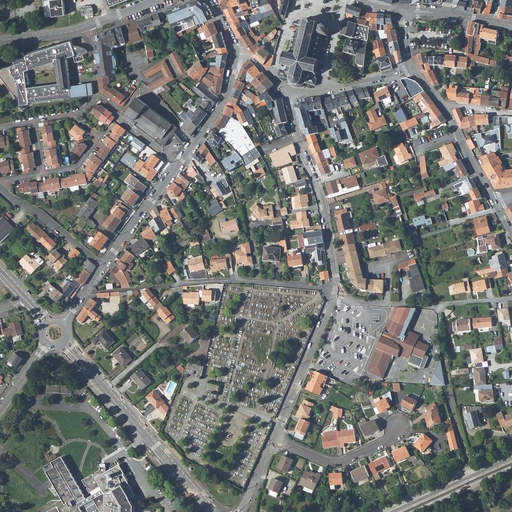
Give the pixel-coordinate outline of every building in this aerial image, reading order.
[(66,14),(63,0),(49,0),(48,0),(47,0),(49,17),(52,16),(53,16),(66,14)] [(168,10),(172,25),(186,20),(189,28),(214,18),(208,6),(200,0),(194,0),(191,2),(191,3),(188,4),(188,3),(168,10)] [(220,0),(223,9),(231,7),(228,0),(220,0)] [(258,0),(260,5),(260,7),(261,9),(262,13),(273,9),(272,7),(270,3),(268,0),(258,0)] [(279,4),(279,6),(288,8),(290,0),(281,0),(281,1),(282,1),(282,4),(279,4)] [(459,0),(457,8),(465,10),(467,0),(459,0)] [(475,0),(467,0),(465,10),(480,13),(481,12),(484,2),(475,0)] [(484,0),(484,2),(481,12),(489,14),(492,0),(484,0)] [(511,0),(502,0),(499,12),(507,14),(510,15),(511,6),(511,0)] [(359,17),(367,21),(367,13),(367,12),(349,5),(347,13),(359,17)] [(234,12),(233,11),(232,6),(231,7),(223,9),(223,10),(227,17),(234,14),(235,13),(235,12),(234,12)] [(284,14),(286,14),(288,8),(279,6),(280,11),(282,15),(284,14)] [(93,14),(92,7),(82,8),(82,16),(93,14)] [(257,10),(256,8),(252,9),(248,11),(248,10),(242,11),(242,10),(235,13),(234,14),(227,17),(230,23),(232,26),(235,31),(243,26),(244,28),(248,25),(250,24),(250,23),(249,22),(247,23),(245,19),(244,18),(243,16),(257,12),(257,10)] [(259,14),(261,19),(275,13),(273,9),(262,13),(259,14)] [(345,21),(357,24),(359,17),(347,13),(345,21)] [(376,29),(376,31),(378,31),(378,24),(378,14),(377,14),(369,13),(368,19),(369,22),(371,22),(371,24),(373,24),(372,29),(376,29)] [(161,23),(157,14),(138,21),(141,27),(142,32),(147,30),(145,26),(154,23),(154,25),(155,25),(161,23)] [(391,16),(385,15),(385,25),(385,31),(394,31),(396,30),(395,28),(393,28),(392,24),(394,24),(393,18),(391,16)] [(366,26),(367,21),(359,17),(357,24),(365,26),(366,26)] [(314,59),(315,56),(316,56),(317,55),(315,54),(317,50),(318,51),(318,50),(317,49),(318,45),(319,45),(320,44),(318,44),(319,40),(321,40),(321,39),(320,39),(321,36),(322,37),(322,35),(328,37),(331,29),(325,28),(325,27),(324,25),(323,25),(321,26),(318,25),(318,22),(316,22),(316,23),(315,23),(315,22),(313,22),(310,21),(309,20),(309,21),(307,20),(307,19),(306,19),(305,22),(300,21),(299,22),(298,22),(297,22),(295,23),(295,24),(294,25),(294,26),(295,27),(296,28),(297,29),(296,33),(295,32),(295,34),(296,34),(295,38),(294,38),(294,39),(295,39),(294,43),(293,43),(292,44),(293,44),(292,49),(291,48),(291,50),(292,50),(292,53),(288,52),(288,53),(287,52),(286,51),(285,53),(284,53),(284,54),(285,54),(284,57),(283,61),(283,62),(283,64),(281,64),(281,65),(282,65),(281,70),(280,69),(278,77),(288,79),(288,81),(289,83),(290,85),(291,86),(293,87),(294,88),(296,88),(297,88),(299,88),(301,87),(302,87),(303,86),(304,85),(305,83),(315,86),(317,79),(315,78),(316,74),(318,75),(319,73),(317,72),(317,70),(318,70),(319,66),(319,63),(321,63),(321,62),(320,62),(320,60),(319,60),(319,61),(317,60),(314,59)] [(135,22),(141,36),(144,35),(142,32),(141,27),(138,21),(135,22)] [(203,39),(219,32),(215,21),(199,27),(201,33),(203,39)] [(368,39),(370,31),(370,28),(369,27),(366,26),(365,26),(357,24),(345,21),(341,35),(362,40),(368,42),(368,41),(368,39)] [(141,36),(135,22),(129,24),(130,25),(128,26),(127,24),(121,27),(127,42),(128,44),(142,38),(141,36)] [(465,39),(465,53),(467,53),(471,54),(474,37),(476,23),(469,22),(467,34),(465,39)] [(483,27),(484,25),(480,24),(477,38),(474,55),(482,58),(483,53),(478,52),(478,51),(480,51),(481,44),(480,44),(481,38),(485,39),(484,40),(488,41),(489,40),(491,40),(490,41),(497,42),(498,37),(499,37),(500,35),(498,34),(499,32),(488,30),(489,28),(483,27)] [(246,31),(244,28),(243,26),(235,31),(239,37),(247,32),(246,31)] [(120,27),(112,30),(111,30),(108,31),(107,32),(97,35),(96,35),(96,36),(96,37),(96,39),(97,52),(97,57),(100,76),(109,75),(116,74),(115,67),(117,67),(116,55),(114,55),(113,49),(116,46),(125,42),(127,42),(121,27),(120,27)] [(255,35),(252,31),(250,29),(246,31),(247,32),(239,37),(246,48),(264,36),(266,35),(265,35),(264,33),(258,37),(257,36),(255,36),(250,39),(250,38),(255,35)] [(278,32),(276,29),(266,35),(264,36),(268,40),(269,41),(272,40),(273,40),(278,32)] [(373,42),(375,50),(384,47),(382,40),(389,38),(390,43),(398,41),(396,30),(394,31),(385,31),(379,31),(381,39),(373,42)] [(228,52),(221,31),(219,32),(203,39),(204,42),(205,41),(210,39),(212,41),(215,40),(217,47),(217,48),(218,50),(199,57),(201,60),(210,57),(212,57),(220,54),(228,53),(228,52)] [(150,34),(144,35),(145,44),(146,44),(147,52),(148,57),(148,58),(154,57),(150,34)] [(264,36),(246,48),(252,56),(253,55),(258,51),(263,44),(268,40),(264,36)] [(8,65),(0,66),(0,76),(5,84),(6,83),(20,100),(20,103),(21,109),(24,104),(30,103),(30,102),(84,95),(93,94),(92,83),(83,84),(70,86),(67,58),(87,51),(86,50),(86,49),(85,49),(85,48),(81,46),(79,45),(77,45),(75,45),(72,45),(70,40),(59,44),(60,44),(56,45),(55,46),(50,47),(50,46),(24,54),(24,53),(16,56),(15,57),(16,58),(17,58),(17,60),(8,62),(8,65)] [(355,67),(364,70),(364,67),(365,60),(367,52),(368,42),(362,40),(361,44),(348,40),(344,52),(357,56),(355,67)] [(392,55),(395,55),(394,53),(400,52),(398,41),(390,43),(392,55)] [(266,46),(263,44),(258,51),(253,55),(263,64),(264,64),(269,54),(272,54),(273,53),(269,52),(264,48),(266,46)] [(375,50),(377,58),(386,56),(387,58),(389,57),(388,54),(386,55),(384,47),(375,50)] [(185,70),(176,50),(169,53),(180,75),(187,71),(186,71),(185,70)] [(400,52),(394,53),(395,55),(397,64),(401,62),(402,61),(400,52)] [(210,57),(210,67),(220,66),(225,67),(228,53),(220,54),(212,57),(210,57)] [(421,63),(429,63),(426,53),(420,55),(417,56),(421,63)] [(456,68),(467,68),(470,69),(470,66),(474,67),(475,61),(476,61),(479,62),(488,64),(488,63),(493,65),(494,61),(482,58),(474,55),(471,54),(467,53),(467,58),(456,57),(456,59),(456,68)] [(82,54),(73,58),(75,63),(84,59),(82,54)] [(271,66),(274,55),(272,54),(269,54),(264,64),(266,66),(267,67),(268,67),(271,66)] [(377,58),(382,72),(393,69),(392,66),(389,57),(387,58),(386,56),(377,58)] [(425,69),(421,63),(417,56),(413,58),(421,71),(425,69)] [(429,58),(429,63),(421,63),(425,69),(421,71),(432,71),(432,69),(430,69),(430,65),(445,66),(446,58),(429,58)] [(445,67),(456,68),(456,59),(446,58),(445,66),(445,67)] [(166,76),(148,85),(154,90),(174,78),(165,60),(143,71),(146,77),(162,69),(166,76)] [(260,74),(254,65),(249,60),(243,67),(254,80),(260,74)] [(192,66),(186,71),(187,71),(192,76),(193,77),(199,72),(202,76),(206,71),(208,67),(209,67),(209,64),(209,63),(207,63),(204,66),(201,61),(194,65),(192,66)] [(210,69),(208,72),(216,76),(223,78),(225,67),(220,66),(210,67),(210,69)] [(243,67),(238,80),(246,85),(249,80),(251,83),(254,80),(243,67)] [(435,70),(433,71),(432,71),(421,71),(422,73),(424,72),(425,73),(428,80),(433,86),(439,84),(438,82),(438,81),(439,80),(440,80),(435,70)] [(189,78),(192,76),(187,71),(180,75),(179,76),(180,78),(181,80),(188,76),(189,78)] [(199,82),(202,76),(199,72),(193,77),(194,78),(195,79),(196,80),(199,82)] [(216,76),(208,72),(203,80),(212,88),(220,94),(223,78),(216,76)] [(257,89),(268,78),(262,73),(260,74),(254,80),(251,83),(253,85),(257,89)] [(100,76),(98,77),(100,90),(102,92),(107,86),(107,84),(109,83),(110,83),(110,81),(109,75),(100,76)] [(273,89),(276,87),(268,79),(268,78),(257,89),(258,90),(257,91),(260,97),(263,103),(266,101),(268,105),(270,110),(272,109),(274,108),(276,115),(273,116),(276,124),(277,126),(279,126),(278,124),(288,122),(285,112),(284,105),(282,100),(274,102),(266,92),(267,91),(271,87),(273,89)] [(406,79),(401,80),(412,99),(425,92),(419,84),(416,82),(413,81),(409,79),(408,78),(406,79)] [(201,95),(206,99),(213,105),(219,97),(199,82),(196,80),(191,87),(194,89),(194,88),(195,89),(195,90),(201,95)] [(250,88),(253,85),(251,83),(249,80),(246,85),(238,80),(234,89),(242,92),(244,88),(246,86),(247,87),(248,87),(250,88)] [(5,84),(20,103),(20,100),(6,83),(5,84)] [(111,89),(107,86),(102,92),(106,94),(113,99),(119,91),(113,87),(111,89)] [(448,95),(448,97),(450,100),(457,100),(459,87),(451,86),(451,89),(448,89),(447,93),(448,95)] [(363,88),(354,90),(358,100),(371,97),(366,87),(363,88)] [(461,91),(461,87),(459,87),(457,100),(457,102),(469,104),(471,88),(469,87),(469,89),(470,89),(470,92),(469,94),(460,93),(461,91)] [(249,92),(244,88),(242,92),(243,92),(245,95),(246,95),(252,100),(253,103),(255,103),(256,104),(256,105),(260,104),(262,103),(263,103),(260,97),(258,98),(250,92),(250,93),(249,92)] [(387,88),(374,93),(378,102),(383,100),(390,97),(391,96),(387,88)] [(478,91),(479,88),(471,88),(469,104),(481,105),(482,95),(478,95),(478,91)] [(496,106),(499,107),(500,105),(502,92),(491,90),(491,89),(488,89),(483,88),(482,92),(482,94),(491,95),(491,96),(490,106),(496,106)] [(242,95),(243,92),(242,92),(234,89),(231,96),(239,99),(240,95),(242,95)] [(345,92),(352,109),(360,106),(358,100),(354,90),(347,91),(345,92)] [(124,98),(126,96),(119,91),(113,99),(123,106),(128,100),(124,98)] [(344,112),(352,109),(345,92),(337,95),(337,96),(339,103),(341,107),(342,106),(344,112)] [(421,101),(427,108),(434,103),(425,92),(412,99),(415,104),(421,101)] [(500,105),(506,106),(508,93),(502,92),(500,105)] [(252,103),(253,103),(252,100),(246,95),(245,95),(242,101),(243,101),(248,103),(249,102),(251,103),(252,103)] [(491,96),(482,95),(481,105),(490,106),(491,96)] [(239,104),(240,100),(239,99),(231,96),(229,103),(236,105),(238,106),(239,104)] [(341,107),(339,103),(337,96),(331,97),(331,99),(322,100),(323,105),(326,118),(327,119),(328,119),(327,117),(330,116),(328,112),(333,110),(341,107)] [(137,97),(123,116),(163,146),(177,128),(173,123),(148,105),(137,97)] [(322,118),(326,118),(323,105),(321,97),(308,99),(310,110),(310,112),(314,111),(315,116),(321,115),(321,118),(322,118)] [(200,103),(197,101),(196,102),(195,103),(199,106),(208,112),(213,105),(206,99),(205,100),(202,105),(200,103)] [(310,110),(308,99),(299,101),(296,108),(301,131),(304,130),(307,136),(315,134),(319,132),(317,126),(312,128),(307,110),(310,110)] [(401,109),(407,120),(411,119),(415,117),(418,116),(413,106),(415,105),(415,104),(412,99),(400,105),(401,109)] [(102,107),(97,103),(91,111),(96,115),(95,116),(99,119),(107,108),(103,105),(102,107)] [(244,124),(248,122),(243,111),(238,107),(238,106),(236,105),(229,103),(227,107),(235,110),(240,122),(243,126),(244,126),(244,124)] [(438,125),(447,121),(437,107),(434,103),(427,108),(429,110),(435,121),(431,124),(433,128),(438,126),(438,125)] [(193,104),(186,113),(189,117),(198,126),(208,112),(199,106),(198,108),(193,104)] [(234,113),(235,110),(227,107),(225,114),(233,118),(234,113)] [(111,111),(107,108),(99,119),(101,120),(103,122),(104,121),(109,125),(113,121),(116,116),(110,113),(111,111)] [(460,129),(471,126),(469,117),(463,118),(460,108),(458,108),(453,110),(460,129)] [(248,109),(243,111),(248,122),(249,125),(252,124),(254,123),(248,109)] [(394,112),(400,124),(407,120),(401,109),(394,112)] [(375,110),(367,113),(371,122),(375,130),(388,124),(387,124),(384,116),(380,118),(378,118),(375,110)] [(246,167),(261,156),(259,153),(256,147),(253,143),(244,128),(243,126),(240,122),(236,119),(233,118),(225,114),(223,113),(216,126),(222,129),(227,131),(227,133),(234,137),(240,146),(234,150),(242,159),(243,160),(246,167)] [(493,122),(499,121),(499,116),(494,115),(486,115),(475,115),(474,116),(469,117),(471,126),(475,125),(477,125),(483,125),(484,124),(489,124),(489,119),(491,118),(491,117),(493,117),(493,122)] [(185,122),(182,127),(192,134),(198,126),(189,117),(185,122)] [(335,127),(330,129),(334,142),(347,138),(348,142),(352,140),(345,118),(338,120),(339,124),(340,124),(342,129),(336,131),(335,127)] [(414,125),(411,119),(407,120),(400,124),(403,130),(414,125)] [(53,124),(52,121),(43,122),(44,126),(42,126),(43,134),(53,132),(51,124),(53,124)] [(86,131),(75,123),(70,131),(76,137),(77,141),(84,139),(84,136),(86,131)] [(115,131),(112,134),(119,139),(122,136),(123,137),(127,131),(118,124),(114,130),(115,131)] [(288,134),(284,124),(279,126),(277,126),(276,124),(274,125),(275,126),(275,127),(280,138),(288,134)] [(25,126),(17,128),(17,131),(18,131),(20,139),(30,137),(29,129),(26,129),(25,126)] [(500,126),(494,126),(494,130),(482,134),(482,133),(475,135),(480,148),(484,146),(496,142),(495,140),(501,140),(500,126)] [(222,129),(219,133),(221,134),(229,144),(234,150),(240,146),(234,137),(227,133),(227,131),(222,129)] [(55,140),(53,132),(43,134),(45,142),(47,142),(48,146),(57,144),(56,140),(55,140)] [(223,138),(213,133),(210,138),(211,139),(209,142),(218,147),(218,146),(220,142),(222,139),(223,138)] [(2,137),(2,135),(0,134),(0,147),(10,145),(9,136),(2,137)] [(119,139),(112,134),(110,138),(108,137),(104,142),(115,150),(118,146),(117,145),(120,140),(119,139)] [(321,152),(315,134),(307,136),(314,155),(321,152)] [(32,144),(30,137),(20,139),(21,146),(20,146),(21,151),(30,149),(29,145),(32,144)] [(148,151),(151,148),(135,137),(130,144),(140,151),(143,147),(148,151)] [(85,143),(84,139),(77,141),(78,144),(73,150),(81,155),(89,145),(85,143)] [(471,139),(466,141),(471,150),(476,148),(471,139)] [(115,150),(104,142),(100,148),(101,149),(99,152),(107,158),(111,153),(112,154),(115,150)] [(361,142),(355,145),(356,147),(357,150),(364,145),(363,142),(362,143),(361,142)] [(291,157),(297,154),(293,143),(286,147),(291,157)] [(408,160),(413,157),(411,152),(409,153),(407,148),(406,149),(405,147),(403,143),(394,147),(400,162),(401,163),(408,160)] [(57,147),(57,144),(48,146),(49,149),(46,149),(48,157),(58,155),(56,147),(57,147)] [(211,165),(216,162),(216,161),(215,160),(204,144),(193,157),(200,163),(202,161),(205,157),(206,158),(211,165)] [(229,168),(243,160),(242,159),(234,150),(229,144),(226,146),(233,155),(224,160),(229,168)] [(456,152),(452,144),(439,149),(445,159),(438,163),(441,168),(448,165),(450,164),(457,161),(454,155),(453,153),(455,152),(456,152)] [(511,144),(501,146),(501,152),(504,152),(511,150),(511,144)] [(291,157),(286,147),(270,154),(276,167),(293,162),(291,157)] [(332,157),(337,155),(334,147),(329,149),(331,157),(332,157)] [(30,152),(30,149),(21,151),(22,154),(19,154),(21,162),(24,161),(35,159),(33,152),(30,152)] [(327,159),(331,157),(329,149),(323,151),(325,159),(327,159)] [(325,159),(323,151),(321,152),(314,155),(322,176),(332,172),(327,159),(325,159)] [(95,155),(91,161),(101,168),(104,164),(103,163),(107,158),(99,152),(96,156),(95,155)] [(492,153),(480,158),(481,159),(479,160),(482,166),(486,173),(488,176),(494,185),(494,186),(495,188),(498,186),(501,186),(501,188),(504,188),(504,187),(511,186),(511,169),(504,170),(501,164),(502,163),(498,155),(497,156),(495,153),(492,153)] [(59,163),(58,155),(48,157),(49,165),(52,164),(53,169),(61,167),(60,163),(59,163)] [(376,159),(380,167),(389,165),(385,155),(376,159)] [(355,157),(344,159),(346,168),(357,166),(355,157)] [(15,168),(13,159),(0,162),(2,173),(9,172),(9,170),(15,168)] [(36,166),(35,159),(24,161),(26,168),(24,168),(25,173),(34,171),(33,167),(36,166)] [(151,181),(157,172),(146,163),(143,161),(141,159),(134,168),(139,171),(140,170),(147,176),(146,177),(151,181)] [(88,167),(85,171),(88,172),(94,177),(97,172),(98,172),(101,168),(91,161),(87,166),(88,167)] [(455,167),(461,179),(465,177),(469,175),(462,162),(459,164),(457,161),(450,164),(452,168),(455,167)] [(201,182),(203,181),(204,180),(201,176),(198,171),(195,166),(193,168),(192,166),(185,173),(193,181),(194,183),(197,185),(201,182)] [(293,166),(282,169),(287,184),(294,182),(298,181),(293,166)] [(204,167),(198,171),(201,176),(207,172),(204,167)] [(263,168),(254,172),(257,178),(266,174),(263,168)] [(190,183),(193,181),(185,173),(183,171),(174,183),(184,191),(190,183)] [(83,173),(77,174),(79,186),(88,185),(87,182),(90,182),(94,177),(88,172),(87,174),(83,174),(83,173)] [(69,177),(64,178),(66,188),(66,189),(79,186),(77,174),(69,176),(69,177)] [(134,188),(133,190),(140,196),(142,193),(142,194),(148,186),(142,182),(141,183),(140,182),(140,181),(133,175),(130,180),(132,181),(130,184),(134,188)] [(355,176),(345,179),(346,182),(348,189),(358,185),(356,178),(355,176)] [(60,178),(53,179),(55,191),(60,190),(60,189),(66,188),(64,178),(60,179),(60,178)] [(229,185),(225,178),(212,185),(214,187),(211,189),(216,197),(229,190),(227,186),(229,185)] [(306,181),(309,180),(308,178),(298,181),(294,182),(297,194),(300,193),(298,187),(307,185),(306,181)] [(463,186),(465,194),(470,192),(469,192),(477,188),(472,178),(467,181),(466,180),(456,185),(457,189),(463,186)] [(46,182),(42,182),(44,192),(50,191),(50,192),(55,191),(53,179),(45,180),(46,182)] [(340,184),(339,180),(326,184),(329,195),(339,192),(339,191),(337,185),(340,184)] [(31,183),(30,182),(23,183),(23,185),(20,185),(21,193),(25,192),(25,193),(32,192),(31,183)] [(37,182),(31,183),(32,192),(33,195),(38,194),(38,193),(44,192),(42,182),(37,183),(37,182)] [(181,201),(185,196),(183,192),(184,191),(174,183),(168,190),(172,193),(170,195),(173,197),(174,195),(181,201)] [(97,195),(103,187),(100,185),(98,188),(94,193),(97,195)] [(359,189),(358,185),(348,189),(342,190),(339,191),(339,192),(329,195),(330,198),(355,190),(359,189)] [(397,199),(395,199),(392,193),(391,193),(388,187),(383,189),(376,191),(381,203),(381,204),(392,200),(394,208),(400,206),(397,199)] [(132,206),(140,196),(133,190),(129,188),(122,197),(125,199),(125,200),(132,206)] [(470,192),(474,201),(479,200),(482,199),(477,188),(469,192),(470,192)] [(427,199),(426,197),(425,193),(424,191),(413,195),(416,203),(427,199)] [(97,195),(94,193),(92,196),(91,197),(99,203),(102,199),(97,195)] [(307,194),(297,196),(299,208),(308,207),(307,199),(308,198),(307,194)] [(88,218),(99,203),(91,197),(90,198),(88,202),(78,215),(86,221),(88,218)] [(481,206),(479,200),(474,201),(468,203),(470,209),(467,210),(468,215),(484,211),(483,206),(481,206)] [(218,202),(211,206),(207,208),(212,216),(223,209),(219,203),(218,202)] [(113,213),(122,220),(130,210),(121,203),(117,208),(114,206),(110,211),(113,213)] [(256,204),(255,204),(251,208),(255,212),(252,215),(252,216),(256,220),(257,219),(258,217),(260,218),(263,218),(264,220),(269,219),(269,218),(274,217),(273,205),(263,207),(261,209),(256,204)] [(155,233),(166,227),(159,213),(156,206),(151,213),(155,219),(149,223),(151,227),(155,233)] [(400,206),(394,208),(397,216),(400,215),(403,215),(402,214),(400,206)] [(164,210),(159,213),(166,227),(167,228),(173,224),(171,221),(178,217),(176,213),(173,209),(168,212),(166,213),(164,210)] [(334,212),(339,232),(340,231),(351,228),(349,219),(352,218),(350,211),(347,212),(346,209),(334,212)] [(306,211),(296,212),(298,221),(291,222),(292,229),(310,226),(309,221),(308,222),(307,219),(306,211)] [(113,232),(122,220),(113,213),(104,225),(113,232)] [(15,229),(3,217),(0,219),(0,242),(1,243),(15,229)] [(274,218),(272,219),(273,226),(283,225),(282,217),(274,218)] [(486,217),(475,220),(479,235),(490,232),(486,217)] [(93,221),(88,218),(86,221),(95,228),(97,225),(93,222),(93,221)] [(235,231),(239,230),(236,219),(220,224),(223,234),(235,230),(235,231)] [(26,229),(39,242),(41,241),(47,234),(42,229),(40,230),(33,222),(26,229)] [(376,227),(375,222),(359,226),(361,232),(376,227)] [(414,225),(407,227),(408,229),(411,238),(412,238),(416,237),(418,236),(414,225)] [(154,242),(158,239),(155,233),(151,227),(142,233),(148,242),(152,239),(154,242)] [(304,234),(304,238),(305,246),(323,243),(321,231),(311,233),(311,231),(303,232),(304,234)] [(100,250),(109,238),(100,232),(94,239),(91,243),(100,250)] [(353,233),(341,236),(343,246),(355,243),(353,233)] [(57,244),(47,234),(41,241),(50,250),(57,244)] [(498,235),(485,238),(486,244),(491,243),(493,250),(501,249),(498,235)] [(137,255),(150,246),(144,238),(131,247),(137,255)] [(191,238),(176,245),(178,248),(189,243),(193,241),(191,238)] [(368,248),(367,248),(370,258),(381,255),(381,257),(391,254),(390,253),(402,250),(399,240),(376,246),(368,248)] [(236,252),(237,263),(242,262),(242,261),(244,260),(245,261),(245,265),(253,264),(252,256),(248,257),(248,253),(252,253),(250,243),(242,244),(243,251),(236,252)] [(321,251),(324,250),(323,243),(305,246),(305,247),(306,253),(314,252),(315,261),(318,261),(319,262),(322,261),(321,254),(319,254),(319,251),(321,251)] [(363,275),(355,243),(343,247),(351,278),(363,275)] [(75,260),(81,252),(75,247),(74,248),(69,255),(71,256),(74,259),(75,260)] [(281,248),(265,247),(264,259),(275,260),(275,262),(280,262),(281,248)] [(291,256),(288,256),(289,266),(302,264),(301,254),(298,255),(297,249),(290,250),(291,256)] [(65,258),(56,250),(48,258),(56,265),(55,267),(55,268),(58,271),(59,271),(68,261),(65,258)] [(134,263),(132,261),(135,257),(128,251),(120,260),(119,260),(116,263),(124,271),(125,273),(128,281),(129,283),(132,282),(129,275),(130,274),(128,272),(130,270),(134,264),(134,263)] [(32,259),(27,254),(19,262),(32,275),(41,265),(33,258),(32,259)] [(495,267),(486,269),(475,272),(476,275),(476,276),(484,274),(507,269),(504,254),(492,257),(495,267)] [(228,267),(232,266),(231,255),(226,256),(227,259),(211,261),(212,265),(211,266),(212,271),(217,271),(218,270),(228,268),(228,267)] [(196,271),(205,268),(202,256),(187,260),(190,271),(194,270),(196,269),(196,271)] [(76,279),(83,285),(96,266),(88,258),(84,264),(79,272),(81,273),(76,279)] [(398,270),(410,266),(411,270),(407,271),(414,293),(425,290),(416,261),(415,260),(398,265),(398,270)] [(121,282),(122,288),(131,287),(129,283),(128,281),(125,273),(124,271),(116,263),(114,261),(110,267),(115,273),(121,282)] [(171,261),(163,266),(169,274),(176,270),(171,261)] [(508,273),(507,269),(484,274),(485,277),(488,276),(488,278),(495,276),(496,276),(497,278),(506,276),(506,274),(508,273)] [(319,272),(321,280),(329,279),(328,271),(319,272)] [(364,279),(363,275),(351,278),(351,279),(353,278),(354,285),(360,291),(367,291),(367,292),(384,293),(385,279),(364,279)] [(68,297),(77,286),(69,280),(68,281),(66,279),(63,283),(65,284),(60,292),(65,295),(68,297)] [(489,279),(472,283),(474,292),(479,291),(480,292),(484,291),(484,290),(491,289),(489,279)] [(55,288),(51,282),(45,287),(50,292),(55,288)] [(468,282),(452,285),(454,294),(466,292),(466,293),(471,292),(468,282)] [(143,294),(157,311),(160,314),(159,315),(163,319),(163,318),(168,323),(175,318),(164,305),(163,306),(149,289),(143,294)] [(65,295),(60,292),(57,290),(50,297),(58,304),(65,295)] [(204,291),(203,301),(216,301),(216,291),(209,290),(209,291),(204,291)] [(190,293),(184,293),(184,303),(199,304),(200,292),(195,292),(195,293),(190,293)] [(98,303),(92,298),(82,311),(85,314),(85,313),(88,315),(89,315),(98,322),(102,317),(94,311),(92,310),(96,305),(98,303)] [(413,308),(395,308),(384,331),(388,333),(385,337),(382,336),(367,372),(383,379),(393,356),(398,358),(399,355),(402,350),(400,345),(396,343),(396,342),(401,344),(403,339),(398,337),(399,336),(401,337),(413,308)] [(508,308),(497,309),(499,322),(510,320),(508,308)] [(491,318),(473,319),(474,329),(492,327),(491,318)] [(457,321),(453,321),(454,331),(457,331),(471,330),(470,319),(457,320),(457,321)] [(11,328),(3,330),(5,335),(6,338),(13,336),(13,338),(23,335),(20,322),(10,325),(11,328)] [(195,333),(189,326),(181,334),(190,344),(199,336),(196,332),(195,333)] [(115,342),(105,331),(93,342),(96,346),(101,342),(107,349),(115,342)] [(410,331),(406,341),(416,345),(418,340),(421,335),(410,331)] [(501,338),(494,339),(495,345),(487,347),(487,353),(491,352),(491,353),(496,352),(496,350),(503,349),(501,338)] [(416,345),(406,341),(403,347),(414,351),(412,354),(410,360),(409,362),(424,368),(428,358),(426,356),(431,346),(418,340),(416,345)] [(133,359),(122,347),(114,355),(124,367),(133,359)] [(403,347),(402,350),(399,355),(410,360),(412,354),(414,351),(403,347)] [(481,348),(473,349),(470,350),(472,364),(484,362),(481,348)] [(15,353),(9,361),(17,368),(24,359),(16,353),(15,353)] [(441,361),(431,385),(445,385),(441,361)] [(205,367),(204,367),(200,366),(189,363),(187,368),(195,370),(199,371),(198,376),(202,377),(205,367)] [(485,367),(474,368),(476,386),(487,385),(485,367)] [(152,382),(141,370),(132,377),(143,390),(152,382)] [(333,388),(336,381),(317,372),(312,383),(311,386),(309,385),(307,390),(321,396),(326,385),(333,388)] [(44,385),(43,392),(67,394),(67,386),(44,385)] [(476,386),(474,386),(474,390),(478,389),(479,392),(480,401),(482,403),(486,402),(486,403),(494,402),(493,400),(494,400),(494,398),(493,393),(493,391),(492,385),(487,385),(483,385),(476,386)] [(165,402),(155,391),(147,397),(158,409),(165,403),(165,402)] [(375,400),(376,404),(381,414),(384,412),(384,411),(387,410),(391,408),(388,402),(393,401),(391,392),(385,395),(387,399),(382,401),(380,398),(375,400)] [(417,402),(407,396),(402,405),(413,410),(417,402)] [(300,407),(296,416),(300,418),(308,422),(312,412),(311,412),(312,409),(314,404),(305,400),(303,405),(301,408),(300,407)] [(433,402),(425,408),(427,411),(431,408),(432,407),(434,406),(436,405),(433,402)] [(165,403),(158,409),(166,417),(170,408),(165,403)] [(332,407),(331,406),(329,410),(334,413),(333,419),(337,420),(338,418),(339,411),(339,410),(336,409),(332,407)] [(434,425),(442,422),(437,406),(434,406),(432,407),(431,408),(432,410),(427,412),(428,415),(427,416),(428,419),(427,420),(429,426),(434,425)] [(477,412),(467,415),(471,429),(481,427),(477,412)] [(502,413),(496,415),(501,428),(507,426),(507,427),(508,429),(511,427),(511,414),(504,417),(502,413)] [(305,436),(311,423),(308,422),(300,418),(298,422),(300,423),(296,432),(305,436)] [(365,420),(358,423),(360,428),(365,438),(379,431),(374,421),(367,424),(365,420)] [(444,422),(446,432),(454,434),(451,420),(444,422)] [(348,429),(337,432),(338,435),(340,446),(341,448),(346,447),(345,443),(356,440),(353,428),(352,426),(351,424),(350,424),(347,425),(348,429)] [(325,449),(340,446),(338,435),(337,432),(337,431),(323,435),(323,438),(322,439),(325,449)] [(454,434),(446,432),(450,450),(457,448),(454,434)] [(434,440),(425,433),(415,445),(424,452),(429,446),(434,440)] [(424,452),(428,455),(432,450),(429,446),(424,452)] [(406,447),(394,453),(398,463),(411,457),(406,447)] [(49,452),(45,454),(49,461),(58,457),(56,454),(51,456),(49,452)] [(293,460),(283,456),(278,468),(287,473),(293,460)] [(136,511),(136,507),(131,500),(137,496),(124,475),(125,474),(120,465),(107,472),(106,471),(107,467),(101,467),(101,470),(97,473),(97,474),(95,475),(94,474),(91,477),(91,478),(90,479),(89,478),(84,481),(87,486),(89,486),(90,488),(89,489),(91,493),(92,493),(94,496),(88,500),(79,484),(64,457),(54,463),(56,468),(48,473),(56,485),(51,489),(58,497),(61,495),(67,506),(61,509),(60,507),(51,511),(84,511),(82,507),(95,500),(97,503),(88,508),(90,511),(136,511)] [(386,458),(368,465),(373,476),(376,482),(380,480),(378,474),(391,468),(386,458)] [(365,467),(351,473),(356,484),(370,477),(365,467)] [(311,474),(306,471),(299,484),(305,487),(303,491),(312,495),(314,491),(322,476),(317,474),(317,475),(312,473),(311,474)] [(337,476),(330,476),(331,491),(337,490),(336,486),(343,485),(342,475),(337,475),(337,476)] [(283,482),(273,478),(268,489),(274,491),(271,498),(274,500),(278,493),(283,482)]
